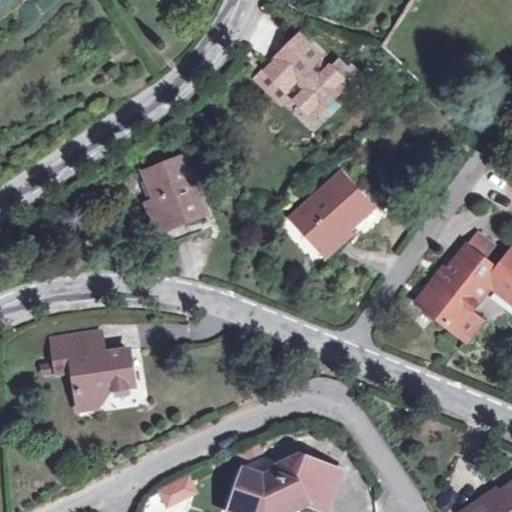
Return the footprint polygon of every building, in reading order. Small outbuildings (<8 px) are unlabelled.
[(268,70),(290,94),(312,116),(341,88),(343,85),(328,69),(299,39),(305,33),(284,23),(266,41),(281,57),(268,70)] [(347,69),(338,60),(328,69),(343,85),(341,88),(347,94),(363,78),(350,65),(347,69)] [(290,94),(268,70),(257,80),(280,104),(290,94)] [(156,203),(166,228),(205,214),(183,159),(144,174),(156,203)] [(325,248),(346,230),(368,210),(339,177),(295,215),(325,248)] [(155,233),(166,228),(156,203),(145,206),(155,233)] [(346,230),(325,248),(332,255),(352,237),(346,230)] [(477,233),(456,260),(471,272),(481,259),(493,245),(477,233)] [(511,251),(501,266),(507,270),(503,275),(497,270),(497,272),(481,259),(471,272),(456,260),(433,289),(428,286),(415,304),(466,342),(480,323),(468,314),(489,288),(507,303),(511,296),(511,251)] [(99,355),(96,339),(54,346),(58,374),(74,372),(81,411),(99,407),(111,391),(133,386),(127,350),(99,355)] [(254,511),(288,511),(307,502),(326,510),(336,482),(314,474),(308,458),(299,456),(275,467),(273,472),(263,476),(246,470),(239,489),(244,490),(238,506),(254,511)] [(194,475),(164,488),(171,504),(201,490),(194,475)] [(511,511),(511,484),(471,511),(511,511)] [(230,511),(254,511),(238,506),(244,490),(239,489),(230,511)]
